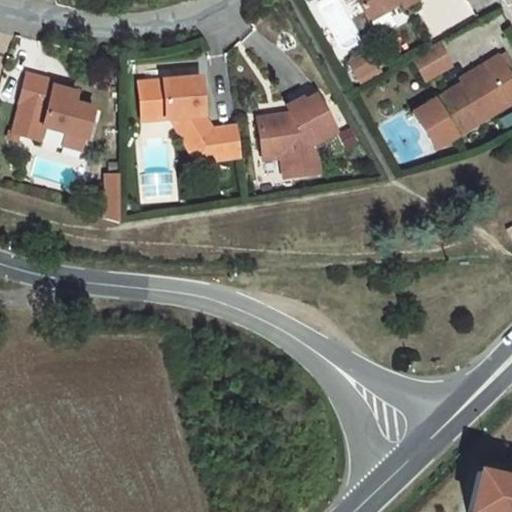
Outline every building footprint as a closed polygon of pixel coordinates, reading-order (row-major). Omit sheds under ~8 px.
[(357,0),(369,21),(388,10),(386,7),(397,0),(399,0),(401,3),(403,7),(416,0),(357,0)] [(388,10),(401,3),(399,0),(397,0),(386,7),(388,10)] [(450,66),(437,43),(412,58),(425,81),(450,66)] [(359,57),(363,64),(371,59),(368,52),(359,57)] [(511,68),(503,54),(498,57),(511,80),(511,68)] [(359,57),(349,64),(357,78),(376,67),(371,59),(363,64),(359,57)] [(484,65),(487,70),(463,84),(413,114),(434,149),(511,101),(511,80),(498,57),(484,65)] [(460,80),(463,84),(487,70),(484,65),(460,80)] [(52,89),(54,84),(25,75),(17,106),(19,107),(11,134),(16,136),(37,142),(41,128),(62,134),(82,140),(84,140),(93,111),(73,105),(76,95),(68,93),(52,89)] [(140,112),(164,110),(165,120),(169,119),(186,118),(179,135),(196,163),(241,157),(237,126),(211,129),(203,115),(200,79),(138,84),(140,112)] [(69,88),(54,84),(52,89),(68,93),(69,88)] [(287,122),(287,116),(259,120),(264,152),(279,150),(280,157),(282,171),(295,169),(296,177),(318,174),(316,161),(308,146),(335,132),(316,96),(304,103),(303,100),(287,108),(291,115),(293,119),(287,122)] [(164,110),(140,112),(141,122),(165,120),(164,110)] [(511,113),(499,121),(505,131),(511,126),(511,113)] [(186,118),(169,119),(179,135),(186,118)] [(11,134),(7,132),(5,139),(15,142),(16,136),(11,134)] [(82,140),(62,134),(59,146),(79,152),(82,140)] [(279,150),(264,152),(265,159),(280,157),(279,150)] [(295,169),(282,171),(283,179),(296,177),(295,169)] [(118,175),(104,175),(104,218),(118,222),(118,175)] [(511,511),(511,481),(477,473),(468,511),(511,511)]
